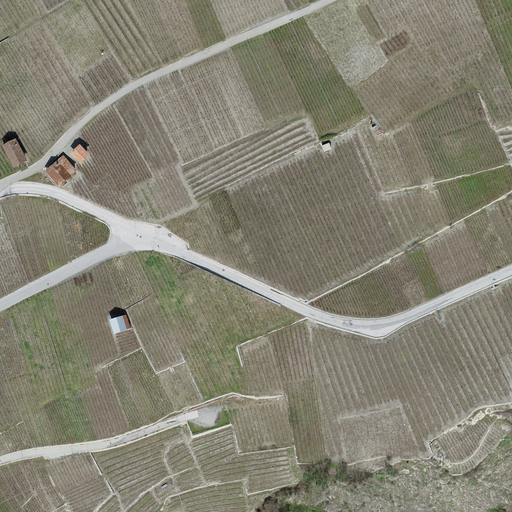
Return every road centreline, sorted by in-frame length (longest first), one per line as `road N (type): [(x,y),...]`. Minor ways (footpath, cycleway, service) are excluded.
road 1 (unclassified): [(136,234),(337,323),(381,328),(511,276)]
road 2 (track): [(0,463),(106,447),(187,418),(205,421)]
road 3 (unclassified): [(136,234),(0,307)]
road 4 (unclassified): [(0,195),(60,196),(136,234)]
